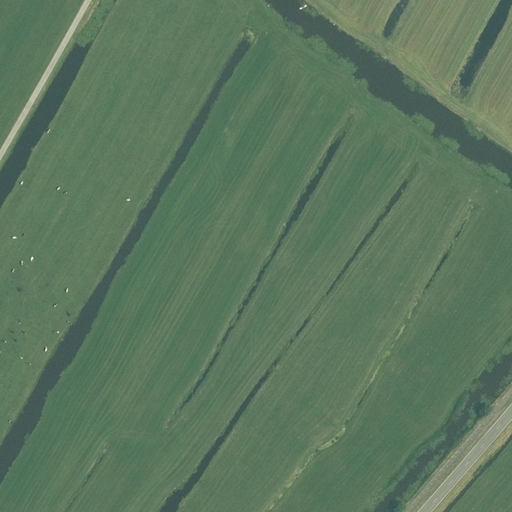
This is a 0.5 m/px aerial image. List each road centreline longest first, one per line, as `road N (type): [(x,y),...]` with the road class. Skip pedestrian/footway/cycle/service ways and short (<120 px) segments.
road 1 (track): [(0,150),(86,0)]
road 2 (tertiary): [(426,511),(511,412)]
